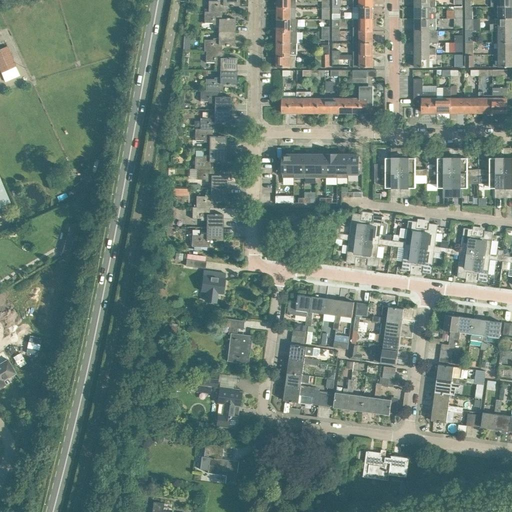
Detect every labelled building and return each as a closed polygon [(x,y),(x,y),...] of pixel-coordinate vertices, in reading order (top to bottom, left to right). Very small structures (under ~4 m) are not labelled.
[(239,5),(239,0),(216,0),(217,1),(208,1),(208,10),(204,10),(204,12),(208,12),(222,12),(226,12),(226,5),(230,5),(230,6),(233,6),(233,5),(239,5)] [(511,18),(511,6),(498,7),(498,19),(511,18)] [(296,20),(296,7),(277,7),(277,20),(296,20)] [(373,19),(373,7),(354,7),(354,19),(373,19)] [(435,14),(435,7),(415,7),(415,19),(429,19),(429,14),(435,14)] [(463,7),(454,7),(454,19),(463,19),(463,7)] [(235,32),(235,19),(229,19),(229,18),(226,18),(226,19),(222,19),(222,12),(208,12),(204,12),(204,23),(213,23),(213,25),(218,25),(218,31),(235,32)] [(511,30),(511,18),(498,19),(498,31),(511,30)] [(373,31),(373,19),(354,19),(354,31),(373,31)] [(436,19),(429,19),(415,19),(415,31),(436,31),(436,19)] [(463,28),(463,19),(454,19),(455,28),(463,28)] [(296,20),(277,20),(277,31),(298,31),(298,20),(296,20)] [(511,42),(511,30),(498,31),(493,31),(493,43),(511,42)] [(235,45),(235,32),(218,31),(218,38),(213,38),(213,40),(204,40),(204,51),(222,51),(222,45),(226,45),(228,45),(235,45)] [(297,43),(298,31),(277,31),(277,43),(297,43)] [(373,43),(373,31),(354,31),(354,43),(373,43)] [(438,31),(436,31),(415,31),(415,43),(429,43),(438,43),(438,31)] [(511,54),(511,42),(493,43),(493,55),(498,55),(511,54)] [(297,54),(297,43),(277,43),(277,55),(295,55),(295,54),(297,54)] [(373,55),(373,43),(354,43),(354,55),(373,55)] [(436,48),(429,48),(429,43),(415,43),(415,55),(436,55),(436,48)] [(463,52),(463,43),(455,43),(455,52),(463,52)] [(473,43),(465,43),(465,55),(473,55),(473,43)] [(15,66),(11,58),(7,48),(0,50),(0,70),(1,72),(15,66)] [(236,71),(237,58),(230,58),(230,57),(228,57),(228,58),(223,58),(223,51),(222,51),(204,51),(206,51),(206,62),(214,63),(214,64),(220,64),(220,71),(236,71)] [(511,66),(511,54),(498,55),(498,67),(511,66)] [(295,67),(295,55),(277,55),(277,67),(295,67)] [(329,67),(329,55),(322,55),(316,55),(316,60),(322,60),(322,67),(329,67)] [(373,67),(373,55),(354,55),(340,55),(332,55),(332,59),(354,59),(354,67),(373,67)] [(436,60),(436,55),(415,55),(415,59),(413,61),(413,65),(415,67),(425,67),(432,67),(432,60),(436,60)] [(463,55),(455,55),(455,67),(463,67),(463,55)] [(474,67),(473,55),(465,55),(465,67),(474,67)] [(319,77),(319,70),(311,70),(311,77),(311,82),(317,82),(317,77),(319,77)] [(367,78),(367,70),(353,70),(353,78),(367,78)] [(236,84),(236,71),(220,71),(220,77),(214,77),(214,79),(205,79),(205,90),(200,90),(223,90),(223,84),(227,84),(227,85),(230,85),(230,84),(236,84)] [(436,113),(436,98),(436,92),(423,92),(423,79),(414,79),(414,105),(422,105),(422,113),(436,113)] [(373,87),(367,87),(360,87),(360,98),(353,98),(353,113),(367,113),(367,105),(373,105),(373,87)] [(451,112),(451,98),(451,87),(443,87),(443,98),(436,98),(436,113),(451,112)] [(507,112),(507,99),(507,88),(499,88),(499,99),(493,99),(493,112),(507,112)] [(231,110),(231,97),(225,97),(225,96),(222,96),(222,97),(218,97),(218,90),(223,90),(200,90),(200,101),(209,101),(209,103),(215,103),(215,110),(231,110)] [(311,113),(311,99),(311,92),(297,92),(297,99),(297,113),(311,113)] [(493,112),(493,99),(493,95),(484,95),(484,92),(479,92),(479,98),(479,112),(485,112),(485,114),(486,115),(492,115),(493,115),(493,112)] [(339,113),(339,98),(325,99),(325,113),(339,113)] [(353,113),(353,98),(339,98),(339,113),(353,113)] [(465,112),(465,98),(451,98),(451,112),(465,112)] [(479,112),(479,98),(465,98),(465,112),(479,112)] [(297,113),(297,99),(283,99),(283,113),(297,113)] [(325,113),(325,99),(311,99),(311,113),(325,113)] [(231,123),(231,110),(215,110),(214,116),(209,116),(209,118),(200,118),(200,129),(195,129),(212,129),(218,130),(218,123),(222,123),(222,124),(224,124),(224,123),(231,123)] [(226,149),(226,136),(219,136),(219,135),(217,135),(217,136),(212,136),(212,129),(195,129),(195,140),(203,140),(203,142),(209,142),(209,149),(226,149)] [(225,162),(226,149),(209,149),(209,155),(203,155),(203,157),(195,157),(195,168),(197,168),(212,168),(212,162),(216,162),(216,163),(219,163),(219,162),(225,162)] [(401,173),(401,149),(396,149),(396,158),(391,158),(386,158),(386,170),(386,173),(401,173)] [(415,170),(415,158),(410,158),(405,158),(405,149),(401,149),(401,173),(415,173),(415,170)] [(453,173),(453,149),(448,149),(448,158),(443,158),(438,158),(438,170),(438,173),(453,173)] [(467,170),(467,158),(462,158),(457,158),(457,149),(453,149),(453,173),(467,173),(467,170)] [(505,173),(505,149),(500,149),(500,158),(495,158),(490,158),(490,170),(490,173),(505,173)] [(294,173),(294,154),(283,154),(283,160),(281,160),(281,167),(283,167),(283,178),(294,178),(294,173)] [(305,173),(305,154),(294,154),(294,173),(304,173),(305,173)] [(316,178),(316,154),(305,154),(305,173),(304,173),(304,178),(316,178)] [(326,178),(326,154),(316,154),(316,178),(326,178)] [(337,173),(337,154),(326,154),(326,178),(337,178),(338,173),(337,173)] [(348,173),(348,154),(338,154),(337,154),(337,173),(338,173),(347,173),(348,173)] [(359,154),(348,154),(348,173),(347,173),(347,175),(359,175),(359,154)] [(227,189),(227,175),(221,175),(221,174),(218,174),(218,175),(214,175),(214,168),(212,168),(197,168),(196,180),(205,180),(205,181),(211,181),(211,188),(227,189)] [(401,196),(401,173),(386,173),(386,170),(380,169),(380,176),(386,175),(386,187),(391,187),(396,187),(396,196),(401,196)] [(415,187),(415,175),(421,176),(421,169),(415,170),(415,173),(401,173),(401,196),(405,196),(405,187),(410,187),(415,187)] [(453,196),(453,173),(438,173),(438,170),(432,169),(432,176),(438,175),(438,187),(443,187),(448,187),(448,196),(453,196)] [(467,187),(467,175),(473,176),(474,169),(467,170),(467,173),(453,173),(453,196),(457,196),(457,187),(462,187),(467,187)] [(505,196),(505,173),(490,173),(490,170),(484,169),(484,176),(490,176),(490,187),(495,187),(495,188),(500,188),(500,196),(505,196)] [(86,175),(84,182),(91,184),(92,177),(86,175)] [(52,177),(46,180),(51,190),(56,188),(52,177)] [(0,178),(0,206),(10,202),(2,184),(0,178)] [(227,201),(227,189),(211,188),(211,195),(205,194),(205,196),(196,196),(196,207),(210,208),(214,208),(214,201),(218,201),(218,202),(221,202),(221,201),(227,201)] [(223,227),(223,214),(216,214),(216,213),(214,213),(214,214),(210,214),(210,208),(196,207),(192,207),(192,219),(201,219),(201,220),(206,220),(206,227),(223,227)] [(364,239),(367,221),(361,221),(362,214),(362,215),(362,214),(353,213),(350,235),(344,234),(343,239),(349,240),(350,237),(364,239)] [(380,239),(383,217),(373,215),(373,216),(374,216),(373,222),(367,221),(364,239),(379,241),(379,244),(385,245),(386,240),(380,239)] [(420,247),(422,229),(417,228),(417,222),(418,222),(418,221),(408,220),(405,242),(399,241),(398,247),(405,248),(405,245),(420,247)] [(441,247),(435,246),(438,224),(429,223),(429,224),(428,230),(422,229),(420,247),(434,249),(434,252),(441,253),(442,247),(441,247)] [(69,226),(62,255),(65,256),(70,253),(78,225),(69,226)] [(214,242),(214,241),(216,241),(216,240),(223,240),(223,227),(206,227),(206,234),(199,234),(199,235),(191,235),(191,233),(186,234),(188,246),(192,246),(192,247),(194,247),(207,247),(209,247),(209,244),(213,244),(214,242)] [(475,255),(478,236),(472,236),(473,230),(473,229),(464,228),(461,250),(456,249),(455,249),(454,254),(460,255),(461,253),(475,255)] [(496,254),(491,254),(494,232),(484,231),(484,237),(478,236),(475,255),(490,256),(490,259),(496,260),(497,255),(503,255),(504,250),(497,249),(496,254)] [(362,258),(364,239),(350,237),(349,240),(346,262),(355,263),(356,257),(362,258)] [(377,257),(379,244),(379,241),(364,239),(362,258),(368,258),(367,264),(367,265),(379,267),(380,258),(377,257)] [(417,265),(419,250),(420,247),(405,245),(405,248),(402,270),(411,271),(411,270),(412,264),(417,265)] [(431,274),(434,252),(434,249),(420,247),(419,250),(417,265),(423,266),(422,272),(422,273),(431,274)] [(473,273),(475,255),(461,253),(460,255),(457,277),(466,278),(467,272),(473,273)] [(487,281),(490,259),(490,256),(475,255),(473,273),(479,273),(478,279),(478,280),(487,281)] [(186,259),(185,266),(205,268),(206,262),(186,259)] [(222,294),(225,273),(204,270),(201,291),(202,291),(202,290),(208,291),(206,300),(206,301),(215,302),(217,292),(222,293),(222,294)] [(310,311),(312,296),(298,294),(297,302),(289,301),(287,314),(307,316),(308,311),(310,311)] [(324,313),(326,298),(312,296),(310,311),(308,311),(307,316),(307,318),(312,319),(313,312),(324,313)] [(338,315),(340,300),(326,298),(324,313),(336,315),(338,315)] [(352,317),(354,302),(340,300),(338,315),(336,315),(335,322),(340,323),(341,316),(352,317)] [(402,323),(404,309),(397,308),(388,306),(383,306),(382,314),(388,315),(387,318),(387,320),(402,323)] [(458,332),(460,316),(454,315),(454,313),(446,312),(446,314),(444,329),(451,330),(449,345),(454,345),(454,338),(455,331),(458,332)] [(472,333),(474,318),(460,316),(458,332),(455,331),(454,338),(460,339),(461,332),(472,333)] [(400,337),(402,323),(387,320),(387,318),(380,317),(379,322),(383,323),(381,334),(400,337)] [(248,364),(252,336),(237,333),(237,328),(243,329),(244,321),(220,318),(219,326),(229,327),(228,332),(231,333),(227,361),(248,364)] [(486,335),(488,320),(474,318),(472,333),(471,339),(482,340),(483,335),(486,335)] [(500,337),(502,322),(488,320),(486,335),(483,335),(482,340),(482,342),(487,342),(488,335),(500,337)] [(398,350),(400,337),(381,334),(377,334),(376,341),(384,342),(383,346),(383,348),(398,350)] [(29,337),(25,355),(37,358),(41,340),(29,337)] [(456,346),(459,346),(460,339),(454,338),(454,345),(449,345),(442,344),(441,349),(453,351),(456,351),(456,346)] [(349,343),(335,341),(334,347),(348,349),(349,343)] [(320,348),(306,346),(291,344),(289,359),(305,360),(304,363),(311,364),(312,359),(305,358),(305,355),(318,356),(319,354),(320,348)] [(396,365),(398,350),(383,348),(383,346),(376,345),(375,350),(375,352),(382,353),(381,363),(396,365)] [(7,359),(0,364),(0,363),(0,387),(6,384),(4,381),(16,374),(7,359)] [(303,374),(304,363),(305,360),(289,359),(288,372),(303,374)] [(453,377),(454,366),(439,364),(437,378),(452,380),(452,383),(459,384),(460,378),(453,377)] [(301,385),(302,382),(314,384),(315,376),(303,374),(288,372),(286,386),(301,388),(301,391),(308,392),(309,386),(301,385)] [(217,380),(193,377),(192,384),(216,387),(217,380)] [(393,387),(395,379),(383,377),(380,377),(380,383),(377,383),(376,390),(381,391),(382,386),(393,387)] [(461,386),(461,384),(466,385),(467,379),(460,378),(459,384),(452,383),(452,380),(437,378),(435,392),(451,394),(455,395),(456,387),(459,388),(461,386)] [(299,402),(300,395),(313,397),(312,403),(313,404),(319,405),(321,393),(321,391),(315,390),(316,387),(309,386),(308,392),(301,391),(301,388),(286,386),(284,400),(299,402)] [(347,409),(350,394),(353,394),(354,387),(348,386),(348,389),(344,388),(343,393),(336,392),(334,407),(347,409)] [(236,428),(241,392),(238,392),(239,390),(220,388),(218,402),(225,403),(223,415),(218,414),(217,425),(236,428)] [(375,413),(377,398),(380,398),(381,391),(376,390),(375,397),(364,396),(361,411),(375,413)] [(449,405),(451,394),(435,392),(433,406),(448,408),(448,411),(455,412),(456,406),(449,405)] [(361,411),(364,396),(353,394),(350,394),(347,409),(361,411)] [(390,415),(392,400),(380,398),(377,398),(375,413),(390,415)] [(446,422),(448,412),(448,411),(448,408),(433,406),(431,420),(446,422)] [(495,429),(497,414),(500,414),(501,407),(496,406),(495,413),(483,412),(482,417),(481,427),(495,429)] [(509,431),(511,415),(500,414),(497,414),(495,429),(509,431)] [(14,420),(9,423),(13,429),(18,426),(14,420)] [(459,424),(458,432),(466,433),(467,425),(459,424)] [(155,436),(155,440),(157,443),(161,443),(163,442),(164,437),(162,434),(158,434),(155,436)] [(235,485),(238,461),(222,459),(224,446),(205,444),(203,457),(202,457),(200,469),(207,470),(207,473),(226,475),(225,483),(235,485)] [(405,472),(407,458),(391,455),(391,458),(385,457),(385,458),(380,457),(381,453),(371,451),(368,473),(384,475),(385,470),(385,471),(387,471),(388,470),(391,471),(391,470),(405,472)] [(295,481),(296,471),(283,470),(282,479),(295,481)] [(140,491),(139,501),(147,502),(148,492),(140,491)] [(169,511),(162,511),(163,503),(153,501),(151,511),(169,511)]
